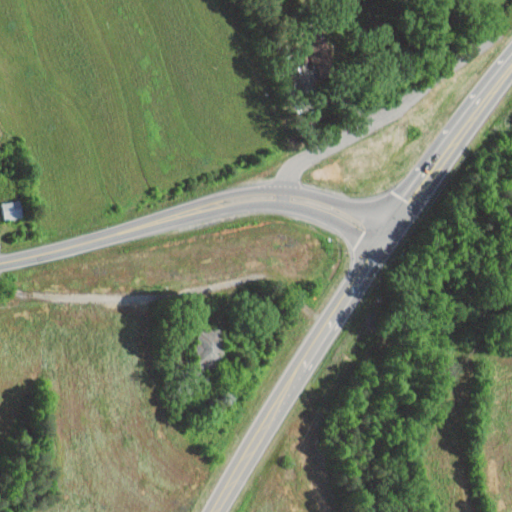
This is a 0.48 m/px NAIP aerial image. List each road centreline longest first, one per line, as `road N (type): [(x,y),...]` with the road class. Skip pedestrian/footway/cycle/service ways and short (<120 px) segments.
road 1 (primary): [(217,511),(387,240)]
road 2 (residential): [(281,198),(304,160),(379,120),(499,35)]
road 3 (primary): [(0,263),(216,206)]
road 4 (primary): [(387,240),(511,70)]
road 5 (primary): [(216,206),(313,203),(387,240)]
